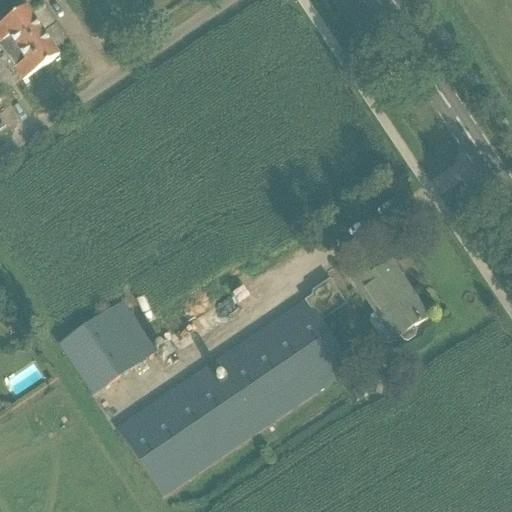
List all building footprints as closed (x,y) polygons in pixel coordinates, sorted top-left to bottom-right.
[(0,26),(0,49),(6,58),(42,33),(25,9),(0,26)] [(42,33),(6,58),(22,82),(58,58),(42,33)] [(374,259),(357,270),(348,276),(374,315),(370,318),(369,325),(384,346),(390,347),(400,340),(402,343),(407,345),(415,339),(415,334),(412,330),(427,320),(410,295),(406,298),(387,270),(390,267),(391,269),(392,268),(391,266),(382,271),(374,259)] [(311,298),(116,431),(162,500),(350,375),(318,326),(345,308),(329,281),(312,293),(311,298)] [(108,312),(57,347),(69,363),(90,395),(93,399),(157,356),(156,355),(154,352),(121,303),(108,312)] [(487,493),(491,510),(505,507),(501,490),(487,493)]
